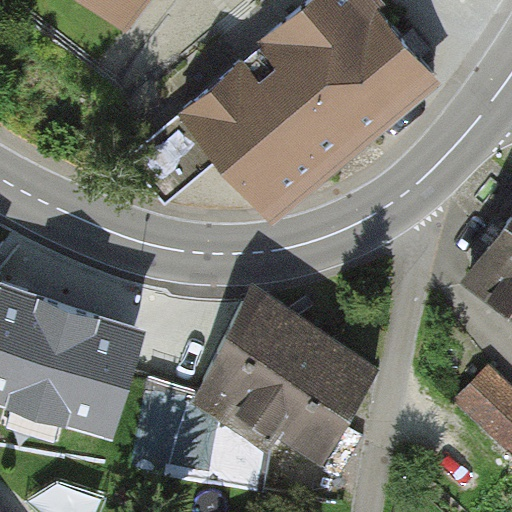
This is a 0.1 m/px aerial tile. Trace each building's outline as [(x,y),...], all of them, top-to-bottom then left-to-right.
[(143,0),(96,0),(126,23),(143,0)] [(433,83),(363,0),(329,0),(133,164),(167,204),(220,160),(269,219),(433,83)] [(511,222),(466,286),(511,319),(511,222)] [(5,291),(0,287),(0,408),(112,435),(143,332),(5,291)] [(380,379),(269,300),(209,385),(320,464),(380,379)] [(511,394),(490,374),(462,403),(511,450),(511,394)] [(9,511),(0,498),(0,511),(9,511)]
